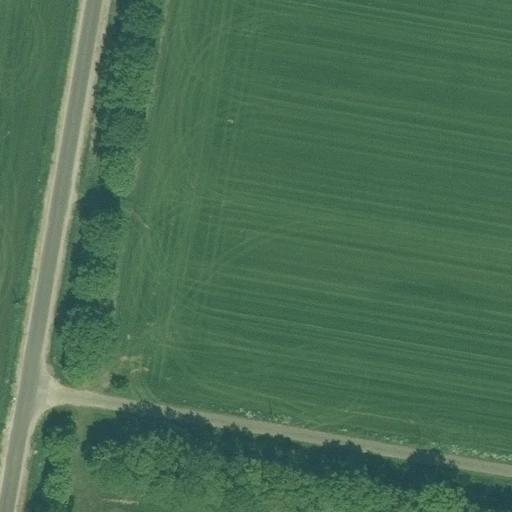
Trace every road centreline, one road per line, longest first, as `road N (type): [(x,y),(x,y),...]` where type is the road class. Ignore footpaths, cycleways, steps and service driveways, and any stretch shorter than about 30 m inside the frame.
road 1 (unclassified): [(28,388),(511,471)]
road 2 (unclassified): [(28,388),(93,0)]
road 3 (unclassified): [(7,511),(28,388)]
